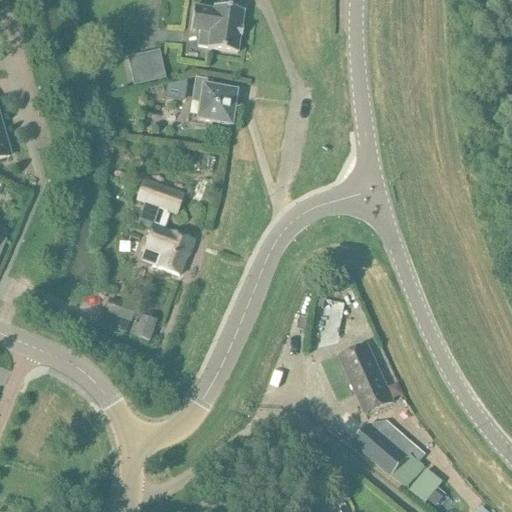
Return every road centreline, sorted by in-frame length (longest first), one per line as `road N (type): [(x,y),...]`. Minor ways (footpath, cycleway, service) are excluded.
road 1 (unclassified): [(129,442),(179,429),(192,416),(283,230),(323,205),(377,191)]
road 2 (residential): [(414,511),(315,432),(281,422),(251,431),(170,488),(128,491)]
road 3 (unclassified): [(511,458),(428,335),(377,191)]
road 4 (unclassified): [(377,191),(363,155),(355,0)]
road 5 (residential): [(42,143),(1,0)]
road 6 (tertiary): [(129,442),(91,380),(28,346)]
